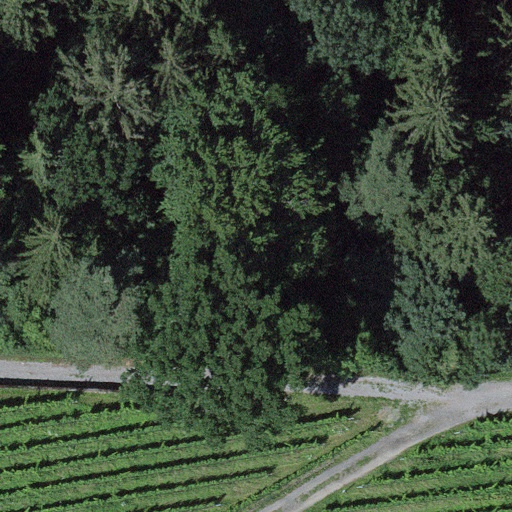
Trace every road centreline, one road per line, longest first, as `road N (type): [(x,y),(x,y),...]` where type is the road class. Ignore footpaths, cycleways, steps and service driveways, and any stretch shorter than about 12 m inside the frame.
road 1 (track): [(511,380),(0,348)]
road 2 (track): [(224,511),(511,391)]
